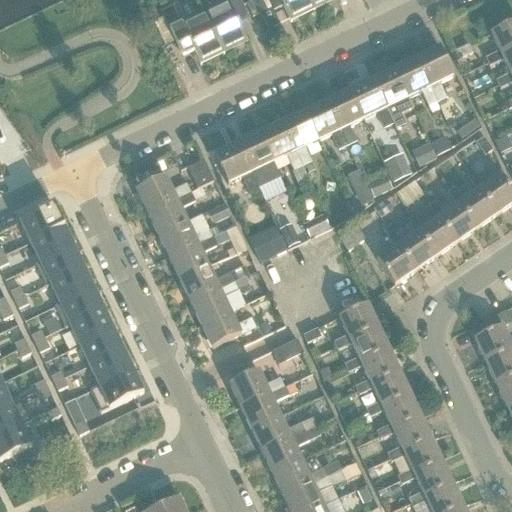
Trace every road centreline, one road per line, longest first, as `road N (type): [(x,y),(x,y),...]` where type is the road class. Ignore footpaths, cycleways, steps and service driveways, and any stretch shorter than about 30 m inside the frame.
road 1 (residential): [(73,171),(432,0)]
road 2 (residential): [(203,444),(73,171)]
road 3 (residential): [(511,256),(441,304),(433,318),(433,339),(497,481),(511,491)]
road 4 (unclassified): [(57,511),(203,444)]
